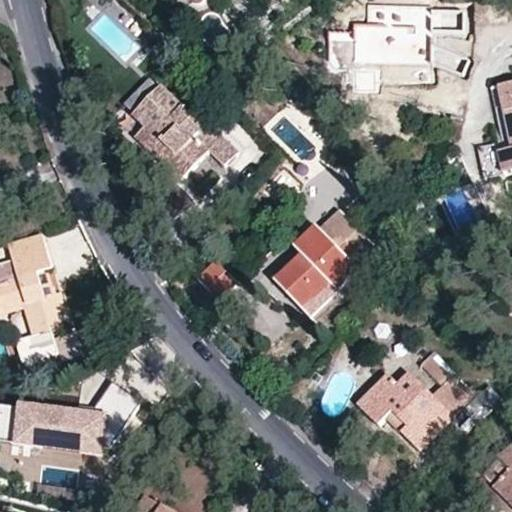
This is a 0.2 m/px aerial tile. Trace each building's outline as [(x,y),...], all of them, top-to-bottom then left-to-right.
[(511,84),(493,89),(500,126),(495,128),(506,176),(511,174),(511,84)] [(136,116),(149,129),(177,157),(167,168),(181,183),(211,152),(226,168),(241,152),(210,123),(205,129),(197,122),(163,89),(136,116)] [(203,117),(197,122),(205,129),(210,123),(203,117)] [(149,129),(138,140),(167,168),(177,157),(149,129)] [(380,249),(341,211),(322,231),(318,227),(297,249),(299,251),(304,256),(278,283),(311,318),(361,271),(337,248),(345,240),(367,262),(380,249)] [(44,237),(9,247),(14,263),(0,266),(0,320),(28,312),(38,344),(72,333),(63,302),(56,304),(47,272),(54,270),(44,237)] [(304,256),(299,251),(273,278),(278,283),(304,256)] [(420,368),(431,378),(443,366),(432,355),(420,368)] [(381,425),(387,419),(393,413),(398,418),(393,424),(420,451),(474,395),(443,366),(431,378),(441,388),(434,396),(411,375),(400,386),(390,378),(362,407),(381,425)] [(504,402),(491,388),(463,412),(477,426),(504,402)] [(387,419),(393,424),(398,418),(393,413),(387,419)] [(136,416),(123,424),(129,434),(141,426),(136,416)] [(0,506),(3,511),(9,511),(41,494),(25,465),(66,441),(68,440),(56,421),(21,440),(23,443),(0,456),(0,506)] [(72,451),(66,441),(25,465),(41,494),(53,486),(43,468),(72,451)] [(511,504),(511,449),(487,477),(498,488),(497,490),(511,504)] [(167,511),(147,501),(140,511),(167,511)]
